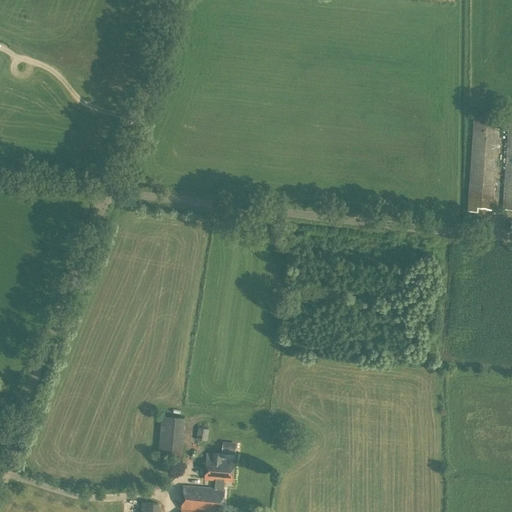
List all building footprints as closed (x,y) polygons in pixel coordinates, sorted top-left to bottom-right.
[(502,210),(511,210),(511,117),(509,117),(499,116),(498,117),(473,115),(467,211),(477,212),(478,208),(486,208),(486,209),(488,210),(491,210),(492,209),(493,209),(499,128),(507,128),(502,210)] [(158,455),(182,456),(185,417),(161,415),(158,455)] [(197,427),(196,439),(207,441),(209,429),(197,427)] [(298,460),(312,445),(302,436),(288,452),(298,460)] [(215,481),(214,488),(183,485),(181,509),(222,511),(224,489),(223,489),(224,481),(233,482),(235,460),(236,442),(222,441),(221,452),(213,452),(212,458),(205,458),(204,480),(215,481)] [(157,511),(158,503),(141,502),(140,511),(157,511)]
